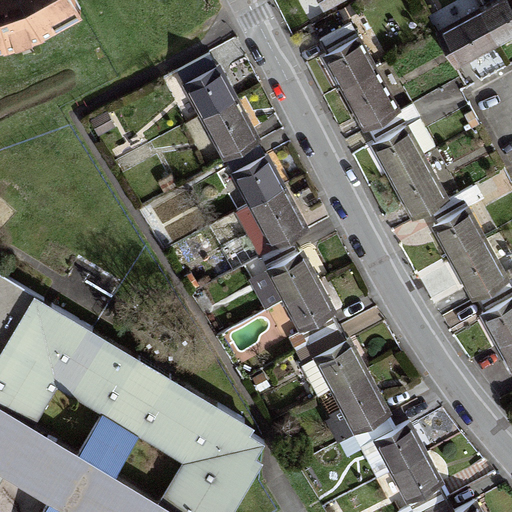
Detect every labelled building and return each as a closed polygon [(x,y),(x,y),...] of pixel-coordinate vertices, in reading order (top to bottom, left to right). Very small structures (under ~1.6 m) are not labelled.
[(0,0),(0,42),(5,42),(40,30),(54,22),(53,21),(80,6),(76,0),(0,0)] [(511,0),(491,0),(479,6),(497,40),(511,31),(511,0)] [(497,40),(479,6),(435,31),(454,63),(497,40)] [(350,20),(319,37),(326,50),(324,51),(341,84),(374,66),(350,20)] [(208,51),(177,68),(201,111),(234,93),(218,63),(215,64),(208,51)] [(374,66),(341,84),(364,127),(367,126),(398,109),(374,66)] [(234,93),(201,111),(226,157),(257,140),(259,139),(234,93)] [(398,109),(367,126),(374,139),(372,140),(389,171),(422,153),(420,150),(432,143),(410,102),(398,109)] [(105,111),(91,119),(97,130),(111,122),(105,111)] [(257,140),(226,157),(249,200),(282,182),(266,152),(264,153),(257,140)] [(422,153),(389,171),(413,216),(428,207),(446,198),(422,153)] [(307,227),(282,182),(249,200),(235,208),(260,253),(261,252),(292,236),(307,227)] [(479,196),(472,183),(446,198),(428,207),(435,220),(433,222),(449,252),(482,234),(466,204),(479,196)] [(482,234),(449,252),(474,297),(476,296),(508,279),(511,276),(511,263),(502,269),(482,234)] [(292,236),(261,252),(284,296),(317,278),(301,248),(299,249),(292,236)] [(79,318),(34,291),(29,299),(21,295),(26,286),(0,270),(0,511),(202,511),(220,483),(227,487),(244,460),(236,455),(251,431),(227,417),(231,409),(204,393),(200,400),(154,373),(158,365),(125,346),(121,353),(75,325),(79,318)] [(511,276),(508,279),(476,296),(483,309),(481,310),(497,341),(511,332),(511,276)] [(317,278),(284,296),(301,327),(292,332),(299,346),(339,324),(332,311),(334,310),(317,278)] [(34,291),(26,286),(21,295),(29,299),(34,291)] [(75,325),(121,353),(125,346),(79,318),(75,325)] [(339,324),(299,346),(306,359),(320,387),(330,382),(331,385),(365,367),(348,336),(346,337),(339,324)] [(511,332),(497,341),(511,369),(511,332)] [(154,373),(200,400),(204,393),(158,365),(154,373)] [(389,412),(365,367),(331,385),(356,430),(386,414),(389,412)] [(331,385),(319,392),(331,413),(325,416),(338,440),(356,430),(331,385)] [(386,414),(356,430),(363,443),(362,443),(377,472),(390,466),(392,468),(425,450),(408,419),(393,427),(386,414)] [(425,450),(392,468),(408,499),(396,506),(399,511),(415,511),(446,495),(439,482),(441,481),(425,450)] [(212,511),(227,487),(220,483),(202,511),(212,511)] [(446,495),(415,511),(481,511),(474,498),(453,509),(446,495)]
